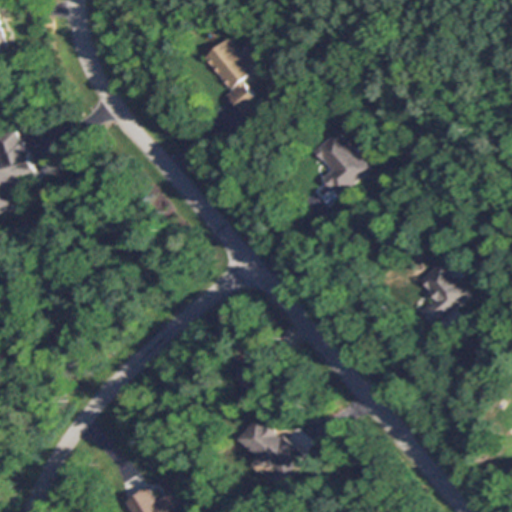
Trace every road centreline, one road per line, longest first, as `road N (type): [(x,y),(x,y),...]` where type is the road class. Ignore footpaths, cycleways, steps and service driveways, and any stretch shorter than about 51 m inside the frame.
road 1 (residential): [(468,511),(113,97),(90,57),(77,0)]
road 2 (residential): [(252,268),(106,390),(22,511)]
